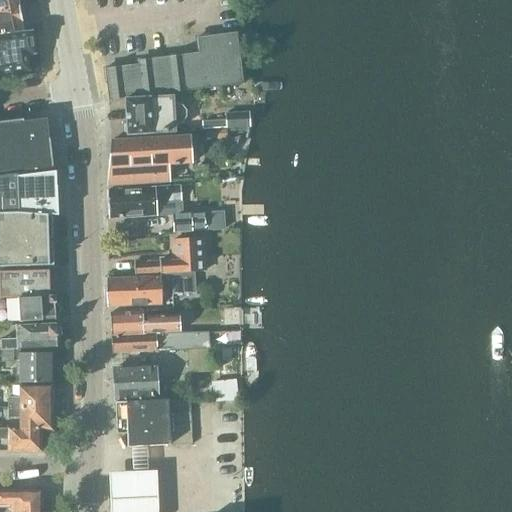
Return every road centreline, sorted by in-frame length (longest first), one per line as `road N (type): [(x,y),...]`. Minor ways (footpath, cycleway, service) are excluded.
road 1 (tertiary): [(92,465),(75,91)]
road 2 (unknown): [(67,35),(187,19),(198,0)]
